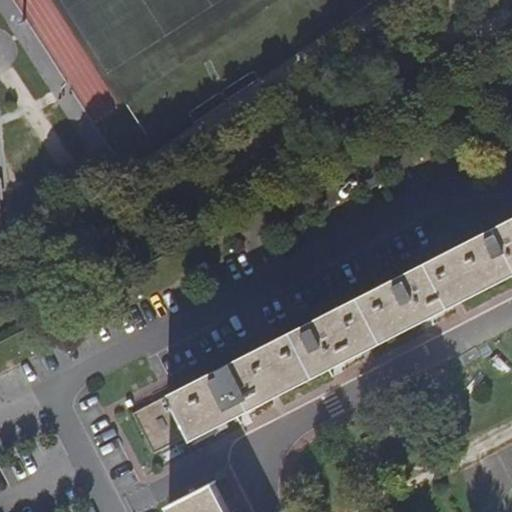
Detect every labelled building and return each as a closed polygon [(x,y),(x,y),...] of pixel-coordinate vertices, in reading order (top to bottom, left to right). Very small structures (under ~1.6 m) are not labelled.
[(379,51),(383,58),(393,53),(387,45),(379,51)] [(409,96),(419,88),(393,53),(383,58),(409,96)] [(511,276),(511,218),(170,394),(190,434),(193,438),(511,276)] [(132,413),(152,452),(190,434),(170,394),(132,413)] [(170,505),(173,511),(228,511),(213,482),(170,505)]
